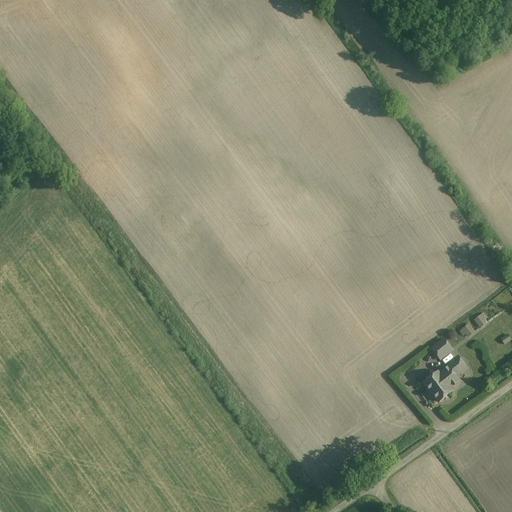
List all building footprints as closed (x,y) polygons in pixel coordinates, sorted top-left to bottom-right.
[(480,327),(489,318),(484,312),(474,322),(480,327)] [(469,324),(460,331),(466,339),(475,332),(469,324)] [(444,340),(432,349),(441,360),(452,351),(444,340)] [(440,375),(451,390),(453,389),(453,390),(455,390),(459,387),(459,385),(459,384),(460,383),(455,377),(460,373),(461,374),(462,374),(467,371),(467,369),(459,359),(457,359),(453,362),(453,364),(453,365),(448,369),(449,369),(444,374),(443,372),(440,375)] [(438,374),(424,385),(439,403),(453,393),(451,390),(440,375),(438,374)]
